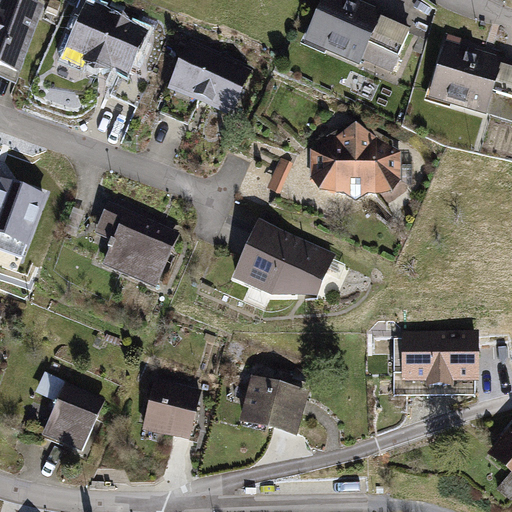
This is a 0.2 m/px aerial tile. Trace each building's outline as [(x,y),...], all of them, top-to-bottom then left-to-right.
[(42,8),(20,0),(1,0),(0,3),(0,61),(20,69),(42,8)] [(409,29),(343,0),(327,0),(310,38),(361,60),(362,57),(391,70),(409,29)] [(146,32),(87,7),(70,48),(129,74),(146,32)] [(503,60),(448,44),(433,95),(489,111),(503,60)] [(250,70),(191,45),(172,88),(231,113),(250,70)] [(357,134),(317,154),(321,189),(357,197),(391,191),(398,154),(357,134)] [(47,193),(0,176),(0,177),(0,232),(29,243),(47,193)] [(175,236),(112,208),(97,241),(113,247),(105,263),(153,285),(175,236)] [(332,259),(262,227),(239,279),(273,294),(316,293),(332,259)] [(479,334),(405,334),(405,381),(479,380),(479,334)] [(306,395),(256,382),(245,422),(296,435),(306,395)] [(200,394),(156,385),(146,430),(189,440),(200,394)] [(65,387),(44,436),(82,452),(102,403),(65,387)] [(511,434),(494,456),(511,471),(511,434)]
